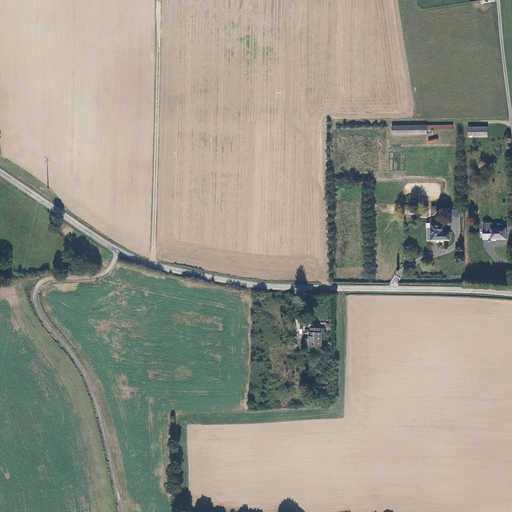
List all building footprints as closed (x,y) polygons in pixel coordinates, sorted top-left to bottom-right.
[(395,127),(395,136),(430,136),(430,131),(456,131),(456,127),(395,127)] [(491,129),(472,128),(471,138),(491,139),(491,129)] [(507,239),(506,227),(491,228),(491,222),(483,222),(484,239),(488,239),(492,239),(492,238),(496,238),(497,239),(507,239)] [(452,233),(445,233),(444,223),(433,224),(433,238),(434,241),(453,241),(452,233)] [(310,332),(310,346),(322,347),(322,333),(321,333),(321,328),(311,328),(311,332),(310,332)]
